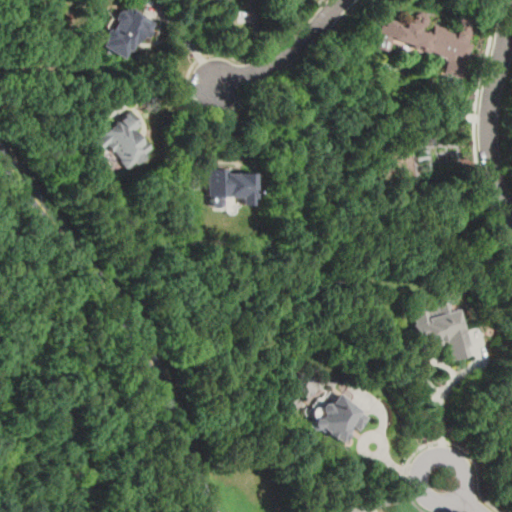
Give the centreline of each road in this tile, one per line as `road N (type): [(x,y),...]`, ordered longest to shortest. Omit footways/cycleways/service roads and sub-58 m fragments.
road 1 (tertiary): [(0,150),(129,320),(158,371),(212,511)]
road 2 (residential): [(511,230),(492,181),(486,136),(509,0)]
road 3 (residential): [(220,84),(298,44),(342,0)]
road 4 (residential): [(452,458),(429,461),(421,474),(426,496),(439,504),(465,491),(467,475),(452,458)]
